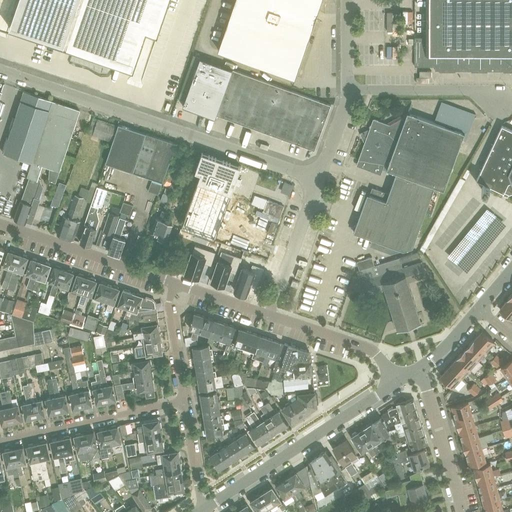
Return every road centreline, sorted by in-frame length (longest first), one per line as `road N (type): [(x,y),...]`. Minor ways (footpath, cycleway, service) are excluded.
road 1 (unclassified): [(0,71),(319,180)]
road 2 (unclassified): [(396,382),(366,347),(175,283)]
road 3 (tertiary): [(202,509),(396,382)]
road 4 (residential): [(0,441),(184,400)]
road 5 (unclassified): [(349,0),(349,102),(319,180)]
road 6 (unclassified): [(175,283),(0,224)]
road 7 (residential): [(462,511),(416,369)]
road 8 (unknown): [(319,180),(336,194),(344,226),(315,311)]
